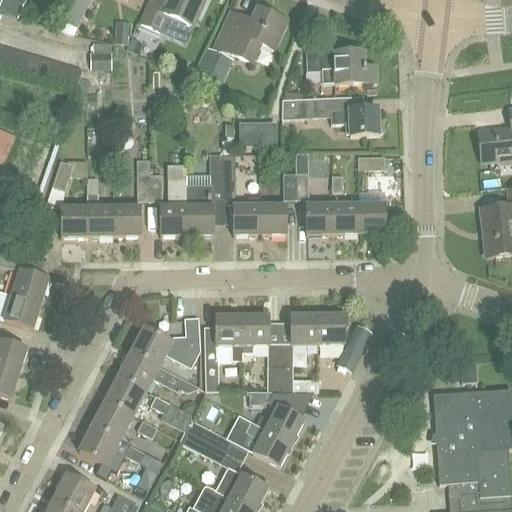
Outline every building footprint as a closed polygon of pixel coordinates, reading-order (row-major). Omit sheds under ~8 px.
[(3,0),(0,7),(0,16),(15,23),(23,6),(9,0),(3,0)] [(76,0),(64,26),(77,31),(91,0),(76,0)] [(193,31),(206,0),(170,0),(169,4),(159,0),(153,0),(141,27),(160,35),(168,19),(193,31)] [(274,53),(286,25),(259,13),(253,26),(231,16),(216,50),(252,66),(260,47),(274,53)] [(127,49),(128,27),(116,26),(115,48),(127,49)] [(137,59),(143,48),(131,42),(126,53),(137,59)] [(0,69),(77,93),(83,73),(0,48),(0,69)] [(218,95),(233,64),(208,52),(193,84),(218,95)] [(334,56),(334,53),(306,54),(307,74),(321,73),(321,77),(334,77),(334,89),(377,87),(376,70),(364,71),(364,55),(334,56)] [(91,73),(112,73),(111,56),(90,56),(91,73)] [(344,113),(344,101),(302,102),(285,103),(283,103),(282,122),(305,122),(305,111),(315,111),(315,114),(331,114),(331,128),(350,127),(350,140),(380,139),(379,138),(381,138),(384,135),(383,125),(380,122),(379,122),(378,111),(344,113)] [(83,115),(73,112),(71,118),(80,121),(83,115)] [(483,166),(511,162),(511,112),(510,113),(511,127),(511,132),(479,136),(483,166)] [(149,134),(156,134),(162,128),(162,120),(149,120),(149,134)] [(240,151),(277,150),(276,127),(239,127),(240,151)] [(233,128),(225,129),(226,141),(234,141),(233,128)] [(0,164),(12,169),(16,159),(0,153),(0,164)] [(260,239),(260,209),(233,210),(232,210),(232,205),(235,205),(235,178),(235,158),(222,159),(223,178),(223,206),(223,229),(233,228),(233,240),(260,239)] [(223,178),(222,159),(210,159),(210,180),(186,180),(186,186),(186,189),(186,210),(187,240),(213,240),(213,229),(223,229),(223,206),(223,178)] [(274,175),(285,175),(285,162),(274,161),(274,175)] [(358,174),(364,174),(385,174),(385,161),(358,161),(358,174)] [(87,183),(87,165),(68,165),(68,168),(61,165),(52,191),(64,195),(69,180),(87,183)] [(306,178),(306,171),(296,171),(296,178),(296,204),(309,204),(308,178),(306,178)] [(283,204),(296,204),(296,178),(283,178),(283,204)] [(137,206),(150,205),(149,179),(137,179),(137,206)] [(150,205),(163,205),(162,179),(149,179),(150,205)] [(343,197),(343,181),(333,181),(333,197),(343,197)] [(98,211),(98,183),(87,183),(87,211),(88,211),(88,242),(114,241),(114,211),(98,211)] [(186,189),(186,186),(167,185),(167,210),(160,210),(160,240),(187,240),(186,210),(186,189)] [(487,261),(511,257),(511,192),(509,193),(511,210),(482,213),(487,261)] [(307,239),(333,239),(333,208),(306,209),(307,239)] [(333,239),(359,238),(359,208),(333,208),(333,239)] [(359,238),(385,238),(385,208),(359,208),(359,238)] [(260,239),(286,239),(286,209),(260,209),(260,239)] [(114,241),(141,241),(140,210),(114,211),(114,241)] [(62,242),(88,242),(88,211),(87,211),(61,211),(62,242)] [(401,211),(389,211),(389,230),(401,230),(401,211)] [(0,270),(15,273),(17,261),(0,257),(0,270)] [(48,287),(49,283),(20,274),(12,300),(41,309),(43,300),(48,302),(50,294),(52,288),(48,287)] [(0,323),(4,325),(33,334),(41,309),(12,300),(0,295),(0,323)] [(267,321),(267,319),(266,316),(255,316),(254,319),(254,321),(243,321),(243,358),(254,358),(254,350),(267,350),(280,350),(280,327),(269,327),(269,321),(267,321)] [(317,350),(344,349),(344,333),(348,329),(348,320),(344,316),(330,316),(330,320),(317,320),(317,350)] [(317,350),(317,320),(291,320),(292,327),(292,350),(293,350),(317,350)] [(216,346),(204,347),(205,396),(219,396),(218,350),(231,350),(231,365),(243,365),(243,358),(243,321),(216,321),(216,331),(216,346)] [(200,355),(199,323),(184,323),(185,342),(173,342),(171,346),(144,331),(131,356),(159,371),(165,359),(191,372),(200,355)] [(358,334),(351,347),(361,352),(368,340),(358,334)] [(0,371),(19,378),(27,353),(0,344),(0,371)] [(280,397),(280,350),(267,350),(267,396),(267,397),(272,397),(280,397)] [(292,350),(280,350),(280,397),(302,397),(319,396),(318,384),(293,383),(293,350),(292,350)] [(182,383),(159,371),(131,356),(118,381),(145,395),(152,382),(167,390),(168,388),(177,393),(182,383)] [(465,385),(477,385),(476,366),(464,367),(465,385)] [(0,399),(12,403),(19,378),(0,371),(0,399)] [(132,420),(145,395),(118,381),(105,405),(132,420)] [(438,489),(447,488),(449,511),(511,511),(508,453),(511,452),(511,416),(510,393),(432,398),(438,489)] [(277,410),(291,417),(302,397),(280,397),(272,397),(267,406),(276,411),(277,410)] [(185,436),(185,435),(191,424),(193,420),(182,414),(155,401),(150,411),(163,418),(161,423),(185,436)] [(119,444),(132,420),(105,405),(92,430),(119,444)] [(185,408),(182,414),(193,420),(198,409),(193,406),(185,408)] [(291,447),(304,424),(291,417),(277,410),(276,411),(265,433),(264,433),(291,447)] [(243,466),(249,455),(191,424),(185,435),(243,466)] [(152,443),(157,433),(143,425),(137,435),(152,443)] [(279,471),(291,447),(264,433),(265,433),(250,425),(245,436),(259,444),(252,456),(279,471)] [(106,469),(119,444),(92,430),(79,455),(106,469)] [(236,476),(243,466),(185,435),(185,436),(179,447),(236,476)] [(138,467),(144,457),(130,450),(124,460),(138,467)] [(68,511),(84,511),(95,493),(66,478),(53,504),(68,511)] [(257,511),(268,492),(241,478),(234,490),(221,483),(215,494),(248,511),(257,511)] [(154,502),(158,490),(138,484),(134,496),(154,502)] [(248,511),(215,494),(205,489),(198,503),(201,511),(200,511),(192,511),(189,510),(187,511),(248,511)] [(137,511),(139,510),(118,499),(111,511),(137,511)]
